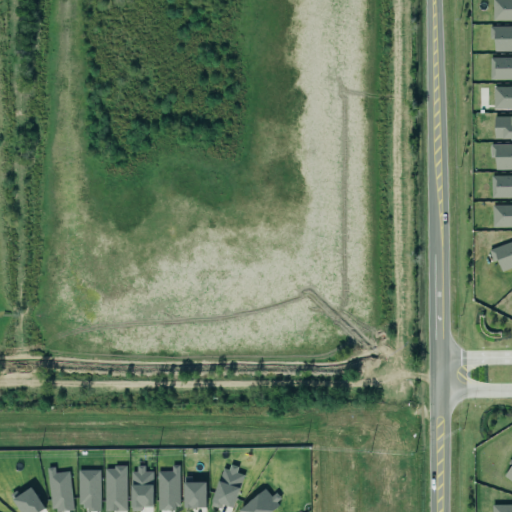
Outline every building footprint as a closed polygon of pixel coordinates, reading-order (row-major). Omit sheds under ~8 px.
[(511,0),(491,0),(491,20),(511,20),(511,0)] [(511,79),(511,57),(489,58),(489,80),(511,79)] [(493,110),(511,109),(511,86),(492,87),(493,110)] [(511,116),(494,116),(493,138),(511,138),(511,116)] [(511,144),(490,145),(490,158),(494,158),(494,170),(511,169),(511,144)] [(511,205),(491,205),(492,228),(511,227),(511,205)] [(500,271),(511,267),(511,241),(487,249),(491,262),(497,260),(500,271)] [(503,476),(511,482),(511,456),(507,463),(510,466),(503,476)] [(243,476),(236,473),(237,467),(225,463),(211,506),(220,509),(222,504),(233,508),(243,476)] [(157,510),(179,509),(179,465),(171,465),(171,471),(157,471),(157,510)] [(131,511),(142,511),(142,507),(152,507),(153,472),(144,471),(144,466),(132,466),(131,511)] [(68,471),(55,473),(54,467),(46,468),(51,511),(52,511),(73,509),(68,471)] [(126,511),(126,467),(104,467),(104,511),(126,511)] [(77,470),(78,505),(85,505),(85,511),(100,511),(99,470),(77,470)] [(206,508),(205,480),(183,481),(184,508),(206,508)] [(238,510),(239,511),(270,511),(280,505),(267,487),(238,510)] [(39,511),(44,509),(31,488),(12,499),(20,511),(39,511)]
